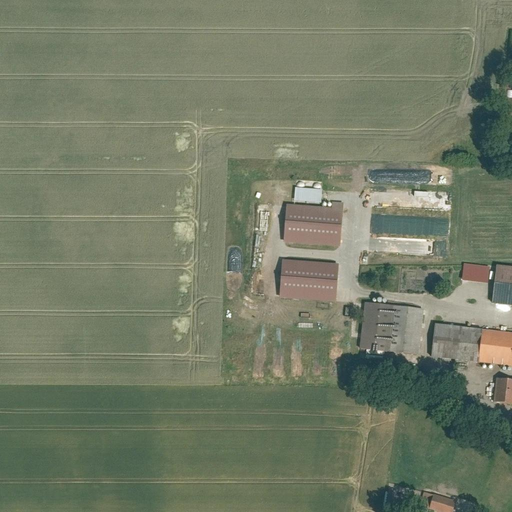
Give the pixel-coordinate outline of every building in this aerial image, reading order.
[(511,120),(505,120),(502,146),(511,147),(511,120)] [(448,210),(448,195),(403,194),(402,209),(448,210)] [(340,208),(286,204),(282,240),(337,245),(340,208)] [(511,214),(483,215),(483,227),(511,227),(511,214)] [(336,264),(283,260),(279,296),(333,301),(336,264)] [(465,282),(494,282),(495,266),(465,265),(465,282)] [(511,267),(496,266),(492,303),(511,305),(511,267)] [(423,310),(362,302),(356,350),(417,358),(423,310)] [(511,333),(434,324),(430,356),(511,366),(511,333)] [(511,398),(511,380),(493,378),(490,400),(511,403),(511,398)] [(424,494),(420,507),(436,511),(454,511),(457,506),(467,509),(469,503),(456,499),(455,504),(424,494)]
